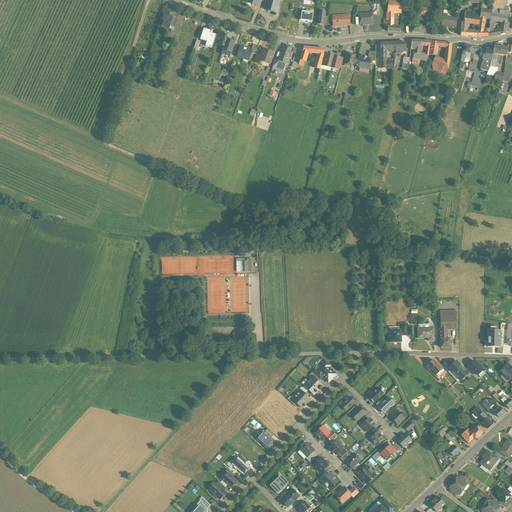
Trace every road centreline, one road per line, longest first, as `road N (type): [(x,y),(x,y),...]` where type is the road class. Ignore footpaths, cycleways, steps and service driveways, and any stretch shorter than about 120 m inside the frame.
road 1 (track): [(511,189),(461,186),(344,209),(263,209),(103,142)]
road 2 (unclassified): [(511,37),(301,43),(170,0)]
road 3 (track): [(0,98),(103,142),(149,0)]
road 4 (residential): [(219,511),(342,380),(356,353)]
road 5 (track): [(239,355),(103,511)]
road 6 (residential): [(511,357),(356,353)]
road 7 (unclassified): [(408,511),(511,414)]
